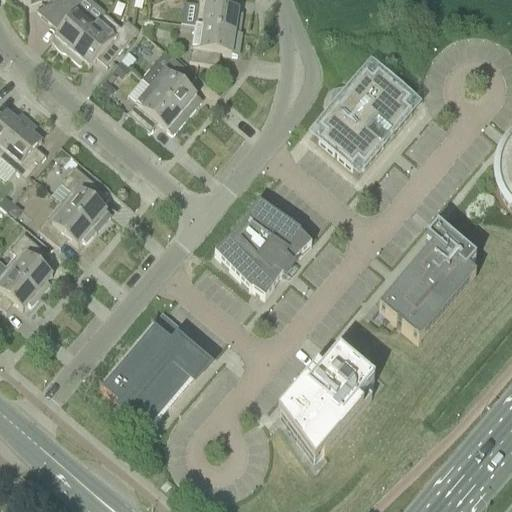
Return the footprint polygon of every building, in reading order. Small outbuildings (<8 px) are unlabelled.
[(29,0),(30,9),(44,4),(43,0),(29,0)] [(221,13),(222,0),(197,0),(196,10),(197,10),(193,32),(239,39),(239,38),(237,38),(240,18),(236,17),(237,15),(221,13)] [(54,9),(36,17),(49,28),(54,23),(63,31),(59,36),(50,46),(52,48),(54,51),(56,54),(59,56),(61,57),(65,59),(67,60),(96,27),(67,3),(54,9)] [(125,26),(119,33),(103,19),(96,27),(67,60),(79,70),(81,67),(87,72),(98,60),(108,69),(137,36),(125,26)] [(236,61),(239,39),(193,32),(190,53),(189,53),(187,67),(212,71),(214,58),(236,61)] [(191,80),(172,64),(164,57),(155,67),(140,85),(149,93),(149,92),(185,123),(200,106),(182,91),(191,80)] [(408,108),(409,107),(375,78),(374,79),(375,80),(371,85),(369,85),(365,81),(365,80),(364,79),(346,100),(345,99),(343,99),(342,98),(340,98),(338,98),(337,99),(335,99),(334,100),(333,101),(332,103),(331,104),(331,106),(331,107),(331,109),(331,110),(332,112),(333,113),(334,114),(316,136),(317,137),(318,136),(323,140),(323,141),(319,146),(318,145),(317,147),(351,175),(352,174),(351,173),(355,169),(356,168),(361,172),(360,173),(362,174),(410,118),(409,117),(408,118),(403,113),(403,112),(407,107),(408,108)] [(110,109),(120,96),(105,84),(95,97),(110,109)] [(171,141),(185,123),(149,92),(149,93),(135,109),(135,108),(125,119),(148,139),(151,135),(151,127),(153,125),(171,141)] [(19,125),(15,125),(5,117),(0,122),(0,157),(27,126),(22,122),(19,125)] [(30,134),(33,130),(27,126),(0,157),(0,164),(13,176),(12,176),(24,186),(44,162),(34,153),(40,146),(30,138),(30,134)] [(511,146),(507,151),(502,158),(499,165),(497,173),(496,181),(497,189),(499,197),(502,204),(507,211),(511,216),(509,218),(511,220),(511,146)] [(93,207),(101,197),(74,173),(60,190),(68,198),(59,208),(90,234),(105,217),(93,207)] [(3,203),(0,206),(0,213),(5,217),(6,216),(11,210),(3,203)] [(11,210),(6,216),(14,223),(18,218),(17,212),(12,208),(11,210)] [(75,252),(90,234),(59,208),(45,225),(45,224),(35,235),(55,251),(63,241),(75,252)] [(298,239),(299,238),(257,208),(240,231),(234,234),(233,240),(213,260),(249,297),(250,296),(263,305),(281,280),(283,282),(290,275),(288,273),(310,251),(298,239)] [(466,276),(474,267),(435,234),(424,246),(431,252),(377,316),(417,350),(474,283),(466,276)] [(38,271),(47,261),(22,239),(8,256),(14,262),(5,273),(36,298),(51,281),(38,271)] [(21,316),(36,298),(5,273),(0,278),(0,315),(0,316),(9,305),(21,316)] [(175,346),(172,349),(153,333),(100,395),(147,436),(190,386),(187,383),(195,374),(194,362),(175,346)] [(364,399),(371,391),(336,362),(330,370),(324,364),(285,409),(287,411),(278,421),(312,468),(321,458),(322,460),(370,404),(364,399)]
